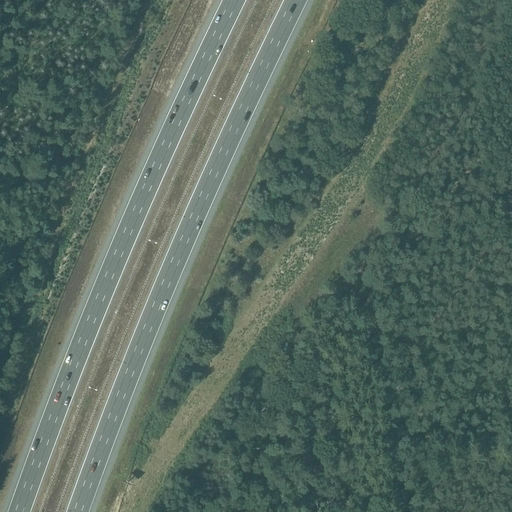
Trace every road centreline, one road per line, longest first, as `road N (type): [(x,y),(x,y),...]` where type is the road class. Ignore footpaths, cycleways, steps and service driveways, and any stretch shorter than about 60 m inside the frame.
road 1 (motorway): [(234,0),(153,173),(18,511)]
road 2 (motorway): [(78,511),(195,213),(293,0)]
